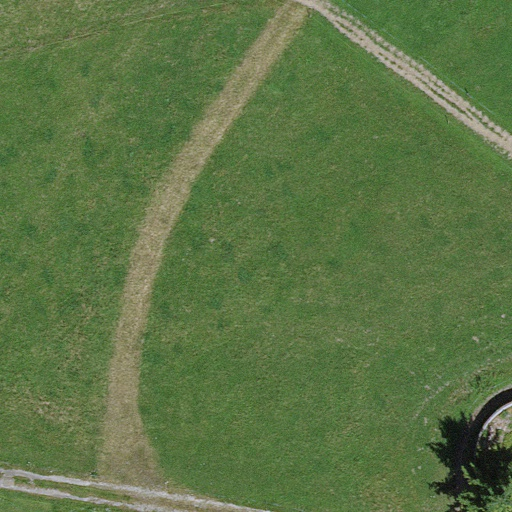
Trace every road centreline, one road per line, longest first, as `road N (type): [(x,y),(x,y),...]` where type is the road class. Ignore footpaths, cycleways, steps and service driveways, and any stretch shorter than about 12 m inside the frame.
road 1 (track): [(304,0),(207,144),(149,271),(131,411),(164,503)]
road 2 (track): [(0,477),(221,511)]
